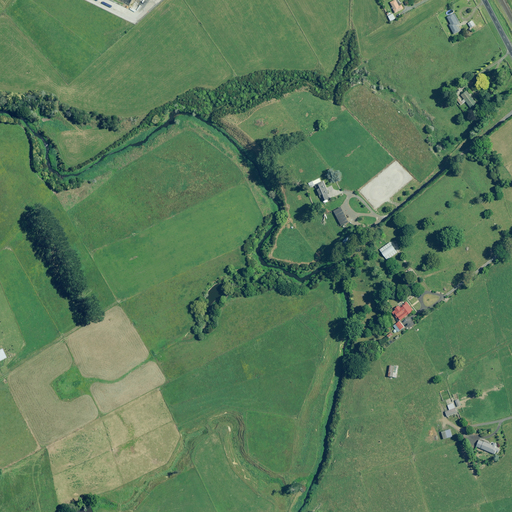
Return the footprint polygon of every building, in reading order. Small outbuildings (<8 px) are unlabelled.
[(402,5),(398,0),(396,0),(391,3),(394,9),(396,13),(404,9),(402,5)] [(462,25),(455,14),(448,18),(451,24),(450,25),(455,34),(462,30),(460,26),(462,25)] [(462,95),(465,99),(463,100),(461,97),(457,99),(461,105),(466,101),(471,108),(476,104),(467,91),(462,95)] [(324,202),(324,204),(329,202),(329,200),(330,200),(328,195),(330,194),(324,182),(315,186),(317,189),(323,203),(324,202)] [(349,222),(342,207),(334,211),(342,226),(349,222)] [(352,241),(349,237),(343,241),(347,246),(352,241)] [(398,253),(391,242),(380,250),(387,260),(398,253)] [(414,311),(407,302),(400,307),(400,306),(395,309),(396,310),(393,313),(397,319),(399,317),(401,320),(414,311)] [(405,327),(400,322),(394,326),(398,332),(405,327)] [(399,367),(390,366),(389,377),(397,378),(399,367)] [(458,413),(456,408),(446,412),(448,417),(458,413)] [(453,437),(451,430),(442,432),(444,439),(453,437)] [(493,446),(480,440),(477,447),(495,454),(496,452),(499,453),(500,449),(496,447),(497,444),(494,443),(493,446)]
